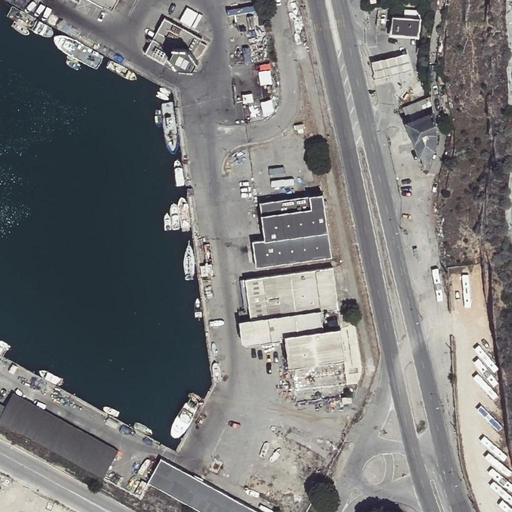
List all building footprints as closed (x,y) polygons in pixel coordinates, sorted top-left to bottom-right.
[(66,0),(77,5),(79,0),(86,0),(110,14),(118,0),(66,0)] [(404,18),(416,19),(417,12),(405,10),(404,18)] [(420,19),(416,19),(404,18),(392,17),(391,28),(391,35),(407,37),(418,38),(420,19)] [(201,58),(206,48),(199,45),(201,40),(164,21),(145,55),(164,65),(163,68),(171,72),(174,68),(178,72),(193,72),(190,68),(194,63),(201,58)] [(371,62),(374,78),(387,75),(410,70),(407,54),(383,59),(371,62)] [(261,92),(224,97),(227,121),(264,116),(261,92)] [(425,118),(433,115),(430,106),(422,109),(425,118)] [(409,114),(412,123),(425,118),(422,109),(409,114)] [(435,134),(433,115),(425,118),(412,123),(409,124),(426,173),(433,150),(435,134)] [(256,236),(259,263),(333,254),(325,191),(263,198),(267,235),(256,236)] [(244,280),(253,341),(285,337),(286,341),(289,368),(345,360),(333,268),(244,280)] [(13,394),(11,398),(29,408),(31,403),(13,394)] [(0,422),(103,479),(116,455),(99,446),(82,436),(63,426),(46,417),(29,408),(11,398),(5,408),(4,411),(0,409),(0,422)] [(31,403),(29,408),(46,417),(49,413),(31,403)] [(49,413),(46,417),(63,426),(65,422),(49,413)] [(65,422),(63,426),(82,436),(84,432),(65,422)] [(84,432),(82,436),(99,446),(101,442),(84,432)] [(101,442),(99,446),(116,455),(118,452),(101,442)] [(198,511),(256,511),(161,460),(148,485),(198,511)]
